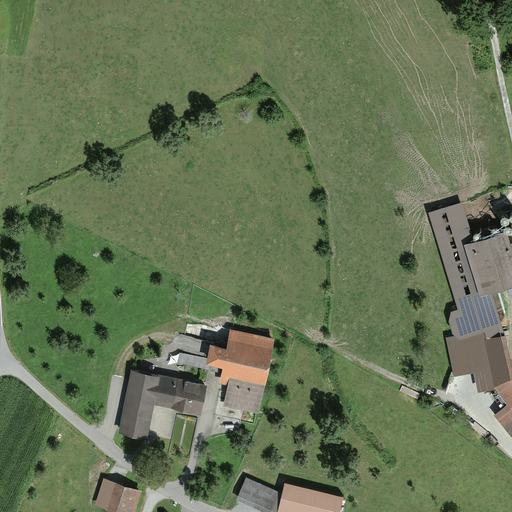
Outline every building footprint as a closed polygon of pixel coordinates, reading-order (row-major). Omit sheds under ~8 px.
[(456,299),(480,291),(464,240),(474,237),(463,199),(429,210),(456,299)] [(511,240),(510,241),(506,227),(474,237),(464,240),(480,291),(492,288),(507,283),(510,293),(511,291),(511,240)] [(506,332),(492,288),(480,291),(456,299),(458,307),(451,309),(449,319),(453,331),(456,333),(460,336),(485,328),(486,336),(506,332)] [(313,319),(322,320),(323,306),(315,305),(313,319)] [(485,328),(460,336),(456,333),(454,334),(462,371),(476,367),(481,386),(494,383),(511,375),(511,362),(506,332),(486,336),(485,328)] [(255,410),(269,341),(228,332),(225,346),(206,342),(202,359),(179,354),(178,360),(218,369),(216,377),(227,379),(222,403),(255,410)] [(118,428),(144,433),(151,399),(197,409),(203,382),(129,368),(118,428)] [(511,375),(494,383),(507,402),(494,413),(511,434),(511,375)] [(195,418),(176,415),(169,452),(188,456),(195,418)] [(246,475),(236,498),(268,511),(276,511),(282,491),(246,475)] [(107,507),(116,480),(104,476),(95,504),(107,507)] [(121,511),(134,511),(142,488),(116,480),(107,507),(121,511)] [(338,511),(343,494),(285,480),(282,491),(276,511),(338,511)]
